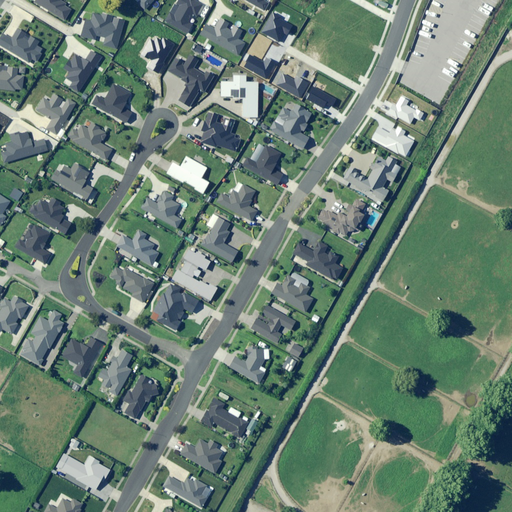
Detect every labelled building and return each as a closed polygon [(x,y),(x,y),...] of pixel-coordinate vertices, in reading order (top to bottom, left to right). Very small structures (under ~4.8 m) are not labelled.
[(37,0),(35,4),(65,20),(71,10),(65,6),(67,3),(62,0),(37,0)] [(140,0),(138,3),(146,9),(154,0),(140,0)] [(175,4),(165,21),(189,34),(194,25),(192,24),(202,5),(192,0),(179,0),(177,5),(175,4)] [(246,0),(265,10),(269,2),(264,0),(246,0)] [(285,18),(272,11),(261,32),(279,42),(284,33),(287,35),(292,26),(283,21),(285,18)] [(103,46),(117,50),(125,20),(113,17),(113,16),(103,13),(102,14),(94,12),(91,22),(86,21),(82,36),(96,39),(97,36),(105,38),(103,46)] [(206,24),(200,35),(238,56),(245,43),(240,41),(246,31),(235,25),(232,31),(227,28),(230,22),(221,18),(215,29),(206,24)] [(4,33),(0,40),(0,45),(30,61),(31,59),(37,62),(41,54),(39,53),(41,49),(36,46),(39,41),(18,29),(13,38),(4,33)] [(147,67),(158,74),(175,45),(163,38),(161,40),(156,37),(154,42),(150,39),(141,55),(151,60),(147,67)] [(69,86),(78,92),(102,57),(92,50),(85,61),(74,54),(69,61),(64,68),(69,72),(66,77),(73,81),(69,86)] [(198,60),(189,55),(184,64),(175,59),(168,71),(187,82),(182,91),(184,92),(181,96),(176,105),(187,111),(198,91),(203,94),(213,76),(206,72),(204,75),(193,68),(198,60)] [(267,79),(276,63),(267,58),(264,63),(251,56),(244,67),(267,79)] [(0,89),(15,91),(15,88),(22,89),(23,76),(17,76),(18,68),(0,66),(0,89)] [(300,98),(309,81),(299,76),(296,81),(283,74),(277,85),(300,98)] [(245,82),(245,76),(233,76),(233,82),(220,82),(220,97),(233,97),(233,99),(242,99),(242,117),(257,118),(257,83),(245,82)] [(130,94),(113,84),(104,100),(96,96),(90,106),(124,125),(131,112),(123,107),(130,94)] [(336,99),(313,87),(309,93),(311,94),(308,99),(328,110),(331,105),(332,106),(336,99)] [(56,135),(76,104),(68,99),(61,109),(57,107),(62,99),(54,94),(49,102),(43,98),(36,109),(52,119),(46,128),(56,135)] [(392,104),(388,113),(398,118),(411,125),(415,118),(420,120),(424,113),(416,109),(416,110),(407,105),(409,101),(401,97),(396,106),(392,104)] [(311,113),(295,104),(291,111),(283,107),(278,115),(282,117),(281,119),(286,122),(283,126),(275,121),(273,120),(268,129),(277,134),(303,149),(309,138),(300,133),(301,130),(303,131),(307,124),(306,123),(311,113)] [(217,116),(209,112),(206,120),(204,120),(198,137),(201,138),(200,141),(216,148),(217,146),(234,152),(239,140),(234,138),(235,135),(230,133),(234,121),(225,118),(222,125),(215,122),(217,116)] [(101,143),(102,141),(103,141),(107,135),(106,134),(107,132),(90,123),(87,129),(81,125),(77,132),(73,129),(68,138),(72,140),(71,142),(92,154),(93,152),(101,156),(100,158),(105,161),(106,159),(112,149),(101,143)] [(379,128),(372,140),(398,153),(398,152),(406,157),(414,141),(404,135),(406,131),(398,127),(395,131),(391,129),(389,133),(379,128)] [(2,153),(4,163),(48,150),(45,139),(31,143),(28,132),(20,135),(19,133),(10,135),(12,141),(5,144),(7,152),(2,153)] [(281,154),(265,145),(256,162),(247,158),(242,167),(276,186),(283,174),(273,168),(281,154)] [(367,179),(355,172),(357,170),(350,166),(343,179),(341,183),(347,186),(381,204),(388,191),(382,187),(386,181),(391,184),(396,174),(391,171),(397,160),(389,155),(386,160),(378,156),(374,162),(372,162),(367,171),(370,173),(367,179)] [(206,168),(186,157),(180,167),(172,163),(166,173),(183,183),(183,181),(194,188),(194,189),(202,194),(209,182),(201,178),(206,168)] [(90,173),(74,164),(71,170),(59,163),(50,179),(87,199),(93,189),(84,184),(90,173)] [(255,192),(242,185),(238,193),(233,190),(229,198),(221,193),(216,202),(251,222),(257,210),(248,205),(255,192)] [(23,194),(15,188),(10,196),(18,201),(23,194)] [(156,202),(157,202),(157,204),(146,198),(140,208),(176,229),(181,220),(173,215),(179,205),(171,200),(173,196),(164,191),(161,196),(160,195),(156,202)] [(10,202),(0,195),(0,226),(6,217),(2,214),(10,202)] [(62,219),(63,216),(60,214),(65,206),(61,203),(52,198),(48,204),(40,200),(36,206),(33,205),(28,214),(64,235),(71,224),(62,219)] [(338,212),(337,215),(328,210),(327,212),(322,209),(321,211),(320,211),(317,217),(318,218),(317,219),(322,222),(321,223),(333,229),(332,231),(340,235),(341,234),(345,236),(350,228),(354,231),(358,223),(360,224),(365,215),(363,214),(365,210),(363,208),(365,204),(356,199),(347,217),(338,212)] [(207,234),(205,239),(204,238),(200,245),(201,246),(231,263),(237,252),(223,244),(230,233),(227,231),(230,224),(218,218),(209,234),(207,234)] [(23,238),(24,239),(23,242),(19,240),(15,248),(45,265),(51,253),(42,249),(50,234),(34,225),(31,230),(29,229),(28,229),(23,238)] [(145,234),(137,230),(132,240),(122,235),(116,247),(151,266),(158,253),(151,249),(153,245),(143,239),(145,234)] [(307,266),(332,280),(333,278),(336,280),(342,267),(334,263),(337,258),(325,251),(328,245),(319,240),(313,251),(298,243),(292,255),(307,263),(305,265),(307,266)] [(198,267),(204,270),(210,260),(202,256),(189,248),(183,258),(186,260),(179,271),(177,269),(171,279),(210,300),(215,291),(192,278),(193,275),(197,277),(200,271),(197,269),(198,267)] [(131,293),(129,297),(142,304),(153,284),(144,279),(124,269),(123,271),(115,267),(109,277),(116,281),(114,284),(131,293)] [(296,280),(287,275),(281,286),(277,283),(271,293),(304,312),(312,299),(306,295),(310,288),(301,283),(298,288),(293,285),(296,280)] [(154,312),(153,314),(161,318),(162,317),(165,319),(163,323),(166,324),(175,330),(180,322),(179,321),(184,312),(183,311),(184,310),(191,314),(198,300),(191,296),(183,292),(182,293),(179,292),(181,289),(170,283),(164,294),(163,293),(153,311),(154,312)] [(22,302),(13,297),(11,301),(5,297),(0,305),(0,307),(1,308),(0,310),(0,332),(2,334),(4,330),(11,334),(17,324),(15,323),(18,317),(21,318),(28,306),(22,303),(22,302)] [(266,324),(257,319),(256,318),(250,329),(277,344),(282,334),(277,331),(280,326),(290,331),(295,322),(265,305),(260,314),(269,319),(266,324)] [(61,320),(59,320),(58,318),(60,315),(53,311),(48,321),(40,317),(30,334),(35,336),(32,341),(29,340),(28,339),(22,349),(23,350),(20,355),(38,365),(39,366),(42,360),(41,359),(48,348),(49,349),(58,333),(59,333),(63,326),(62,326),(63,326),(61,320)] [(101,344),(90,338),(85,347),(71,339),(62,357),(77,365),(72,373),(82,378),(101,344)] [(304,349),(294,344),(290,352),(299,357),(304,349)] [(254,349),(249,346),(245,354),(248,356),(245,362),(235,356),(229,368),(259,384),(265,372),(259,370),(268,354),(255,347),(254,349)] [(107,371),(105,370),(102,368),(97,377),(103,381),(101,385),(108,389),(107,392),(116,397),(131,370),(126,367),(132,356),(121,350),(117,359),(113,356),(110,362),(111,363),(107,371)] [(289,357),(283,368),(291,372),(297,361),(289,357)] [(147,403),(151,396),(156,396),(156,385),(151,385),(148,383),(150,380),(141,375),(132,392),(129,390),(123,401),(128,404),(123,412),(135,418),(140,409),(142,410),(146,402),(147,403)] [(208,410),(207,410),(206,409),(200,422),(211,428),(213,424),(231,433),(230,434),(239,439),(248,422),(221,409),(224,403),(214,397),(209,407),(210,407),(208,410)] [(208,444),(199,440),(195,448),(186,444),(180,455),(215,474),(221,462),(217,460),(221,452),(215,448),(216,445),(209,441),(208,444)] [(64,453),(56,467),(95,489),(102,477),(105,479),(109,470),(98,464),(99,462),(89,456),(84,464),(64,453)] [(184,485),(168,476),(162,487),(201,508),(210,490),(206,488),(207,486),(195,480),(194,483),(187,479),(184,485)] [(70,503),(62,499),(56,509),(49,504),(43,511),(79,511),(83,505),(73,499),(70,503)]
